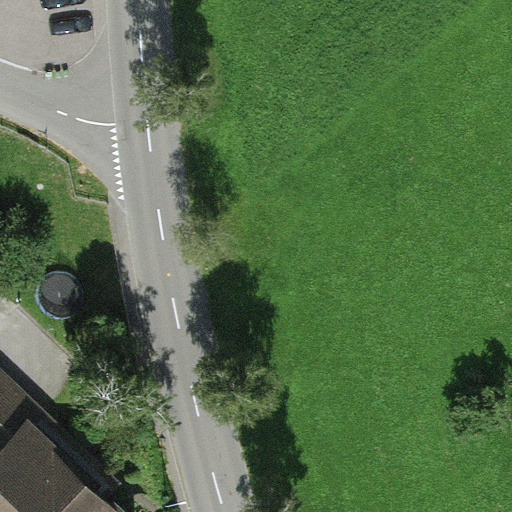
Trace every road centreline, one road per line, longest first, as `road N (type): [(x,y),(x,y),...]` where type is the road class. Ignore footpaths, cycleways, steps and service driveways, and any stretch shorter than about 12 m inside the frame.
road 1 (tertiary): [(148,123),(171,276),(224,511)]
road 2 (unclassified): [(148,123),(85,121),(0,89)]
road 3 (tertiary): [(140,0),(148,123)]
